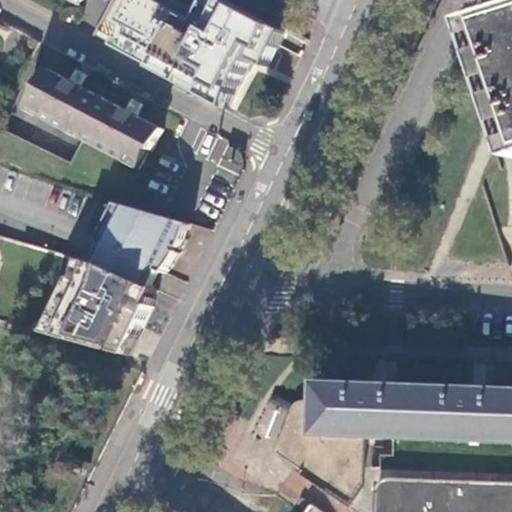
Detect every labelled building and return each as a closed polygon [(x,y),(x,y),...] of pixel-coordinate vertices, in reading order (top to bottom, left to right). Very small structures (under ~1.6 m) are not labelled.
[(178,0),(111,0),(94,35),(103,40),(104,45),(139,62),(139,65),(227,107),(251,63),(268,67),(285,29),(230,0),(193,0),(191,6),(178,0)] [(511,25),(495,31),(511,83),(511,25)] [(30,112),(91,144),(141,170),(151,151),(155,151),(165,132),(140,118),(129,112),(85,89),(74,83),(51,71),(30,112)] [(74,83),(85,89),(91,78),(80,72),(74,83)] [(135,101),(129,112),(140,118),(146,107),(135,101)] [(220,143),(210,159),(235,173),(244,156),(220,143)] [(179,247),(186,225),(132,210),(113,205),(96,241),(101,244),(95,255),(91,262),(151,288),(155,279),(158,273),(161,274),(179,247)] [(91,262),(77,259),(69,278),(36,333),(131,359),(164,294),(151,288),(91,262)] [(378,389),(324,387),(323,405),(322,439),(366,441),(376,441),(421,443),(423,390),(378,389)] [(511,445),(511,393),(473,392),(423,390),(421,443),(511,445)] [(274,439),(289,405),(270,396),(255,430),(274,439)] [(323,405),(302,405),(298,406),(296,408),(293,412),(278,456),(303,474),(302,478),(344,507),(356,490),(357,481),(364,480),(366,441),(322,439),(323,405)] [(363,492),(364,480),(357,481),(356,490),(344,507),(350,511),(363,492)] [(511,511),(511,485),(394,481),(389,481),(387,481),(384,482),(382,484),(379,486),(377,488),(376,491),(375,511),(511,511)]
